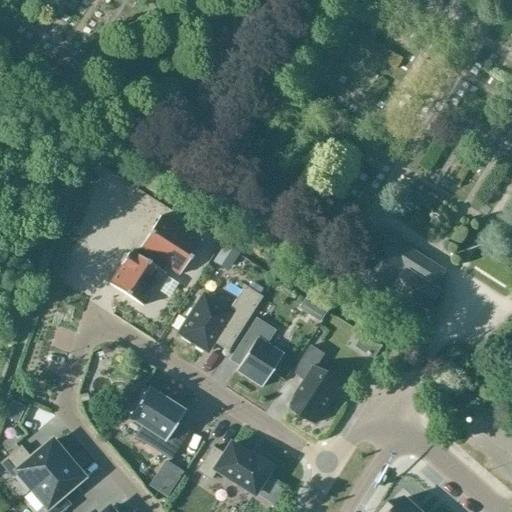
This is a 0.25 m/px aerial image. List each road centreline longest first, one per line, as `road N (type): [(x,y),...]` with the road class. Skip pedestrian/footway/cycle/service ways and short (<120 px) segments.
road 1 (residential): [(351,470),(144,344),(116,330),(93,330),(66,382),(68,420),(147,511)]
road 2 (residential): [(500,511),(391,417)]
